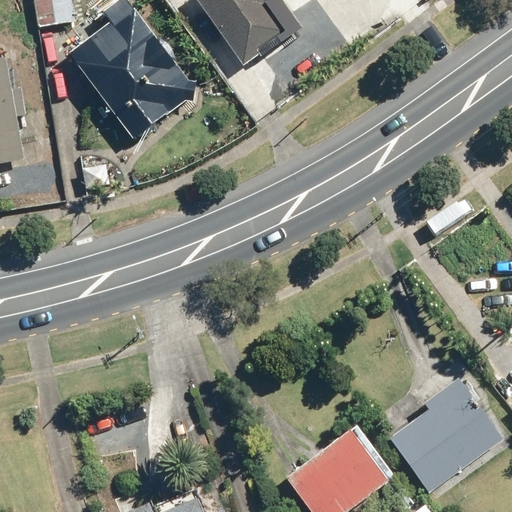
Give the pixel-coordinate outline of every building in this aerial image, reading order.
[(67,0),(39,0),(45,26),(72,20),(67,0)] [(290,24),(272,0),(201,0),(244,57),(290,24)] [(126,20),(70,67),(130,138),(186,92),(126,20)] [(0,72),(0,161),(18,158),(0,72)] [(388,438),(424,493),(500,443),(464,389),(388,438)] [(281,484),(301,511),(343,511),(382,483),(346,435),(281,484)] [(212,511),(200,484),(132,511),(212,511)]
